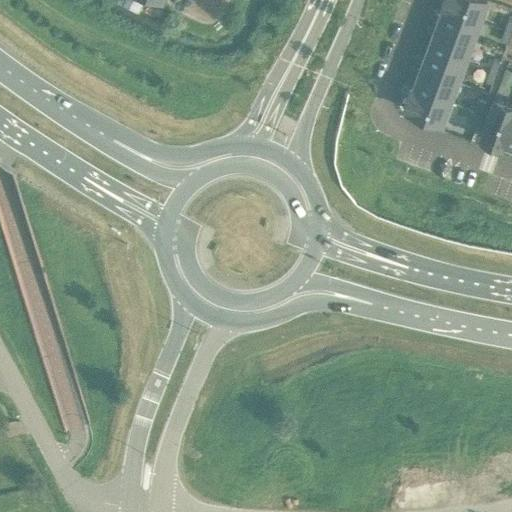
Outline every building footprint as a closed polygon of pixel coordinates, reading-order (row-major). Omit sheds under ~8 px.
[(442,0),(441,5),(479,19),(486,0),(442,0)] [(436,26),(472,40),(479,19),(441,5),(440,6),(443,7),(436,26)] [(464,60),(472,40),(436,26),(433,34),(428,47),(464,60)] [(511,32),(504,29),(500,40),(508,43),(511,35),(511,32)] [(457,80),(464,60),(428,47),(423,59),(421,67),(457,80)] [(489,69),(497,72),(501,61),(493,58),(489,69)] [(449,101),(457,80),(421,67),(413,86),(411,85),(411,86),(449,101)] [(497,72),(489,69),(485,81),(493,83),(497,72)] [(449,101),(411,86),(403,108),(441,122),(449,101)] [(511,113),(511,104),(494,97),(486,118),(480,136),(490,140),(501,144),(504,136),(511,113)] [(482,113),(486,101),(478,98),(474,110),(482,113)] [(478,124),(482,113),(474,110),(470,121),(478,124)] [(503,142),(511,145),(511,113),(504,136),(501,144),(502,144),(503,142)]
